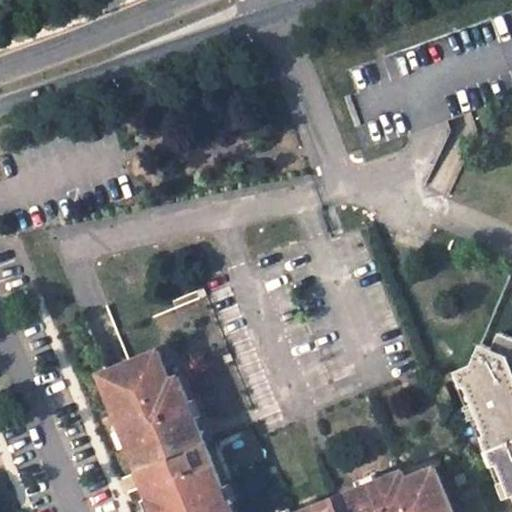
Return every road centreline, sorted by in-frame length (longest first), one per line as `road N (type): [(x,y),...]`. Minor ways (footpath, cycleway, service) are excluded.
road 1 (tertiary): [(0,106),(276,12)]
road 2 (unknown): [(303,422),(228,213)]
road 3 (residential): [(0,314),(80,511)]
road 4 (unknown): [(383,379),(317,197)]
road 5 (residential): [(343,193),(276,12)]
road 6 (unknown): [(0,269),(69,242),(115,351)]
road 7 (tertiary): [(172,0),(0,66)]
